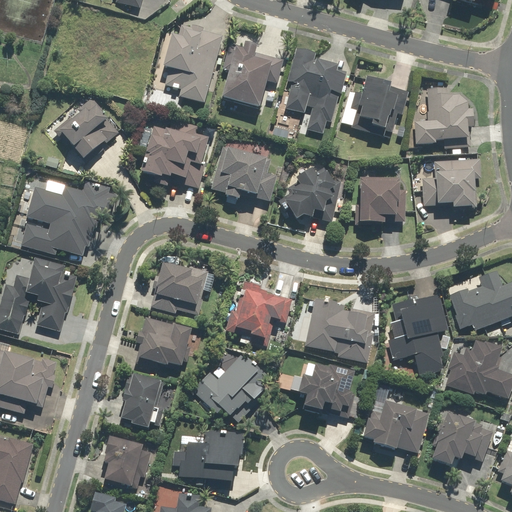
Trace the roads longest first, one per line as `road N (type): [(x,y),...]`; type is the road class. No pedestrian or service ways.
road 1 (residential): [(55,511),(124,264),(140,235),(188,225),(298,258),(375,267),(440,255),(511,226)]
road 2 (residential): [(511,67),(244,0)]
road 3 (residential): [(346,482),(317,450),(293,447),(279,456),(276,479),(297,492),(314,491)]
road 4 (residential): [(346,482),(467,511)]
